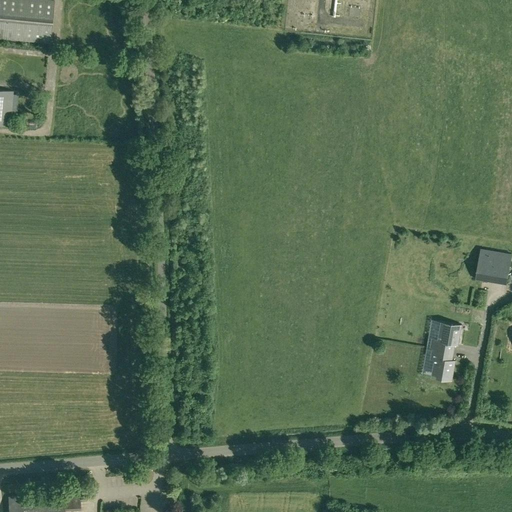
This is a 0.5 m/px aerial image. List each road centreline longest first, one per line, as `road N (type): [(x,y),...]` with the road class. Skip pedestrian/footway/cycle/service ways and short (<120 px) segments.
road 1 (unclassified): [(168,456),(148,0)]
road 2 (tertiary): [(511,440),(423,436),(168,456)]
road 3 (tertiary): [(0,470),(168,456)]
road 4 (unknown): [(456,436),(488,308)]
